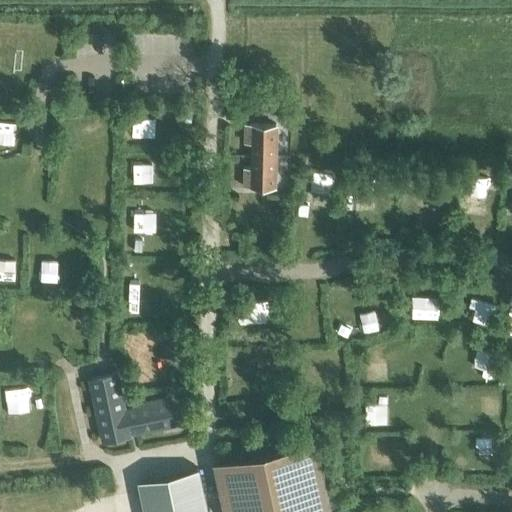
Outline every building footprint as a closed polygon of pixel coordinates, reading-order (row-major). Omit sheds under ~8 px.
[(136,122),(147,122),(146,105),(135,105),(136,122)] [(247,122),(245,122),(244,140),(255,140),(255,153),(275,153),(275,122),(247,122)] [(143,144),(143,160),(163,159),(162,143),(143,144)] [(255,166),(244,165),(244,184),(274,184),(275,153),(255,153),(255,166)] [(314,196),(335,198),(336,178),(315,176),(314,196)] [(137,205),(137,222),(153,222),(153,205),(137,205)] [(62,264),(62,254),(43,254),(43,265),(62,264)] [(154,272),(137,274),(139,291),(156,289),(154,272)] [(355,299),(378,292),(374,281),(352,289),(355,299)] [(59,285),(60,305),(79,305),(79,284),(59,285)] [(472,306),(489,309),(492,298),(474,294),(472,306)] [(289,349),(288,328),(268,329),(269,349),(289,349)] [(487,365),(509,364),(509,344),(487,344),(487,365)] [(38,385),(37,372),(14,374),(15,387),(38,385)] [(115,372),(87,378),(101,441),(129,435),(128,433),(170,423),(165,399),(123,409),(115,372)] [(218,511),(329,511),(312,434),(207,457),(212,480),(218,511)] [(137,480),(144,511),(207,511),(201,483),(197,467),(137,480)]
